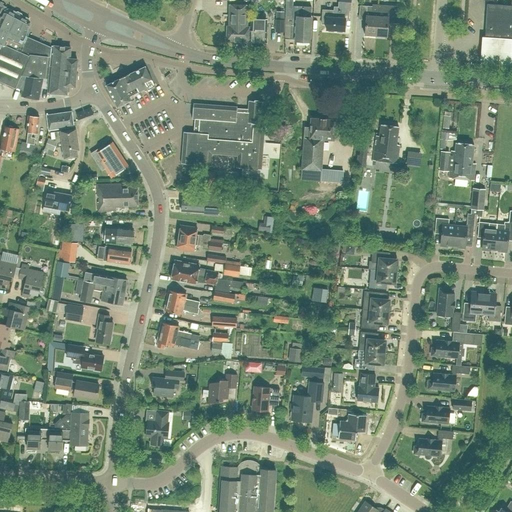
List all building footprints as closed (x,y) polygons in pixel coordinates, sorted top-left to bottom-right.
[(285,0),(284,39),(295,40),(296,16),(310,17),(311,6),(293,5),(292,0),(285,0)] [(350,10),(350,0),(338,0),(339,1),(338,1),(338,9),(338,13),(334,13),(334,10),(322,9),(322,23),(326,24),(326,29),(344,30),(345,18),(348,19),(349,10),(350,10)] [(511,0),(511,5),(486,3),(484,36),(511,38),(511,0)] [(248,41),(249,30),(249,26),(247,26),(247,5),(229,4),(228,25),(227,25),(226,40),(248,41)] [(404,6),(395,6),(383,5),(377,4),(376,15),(375,35),(386,36),(387,22),(401,23),(404,6)] [(375,35),(376,15),(372,15),(372,6),(359,5),(358,19),(366,19),(364,34),(375,35)] [(23,74),(42,78),(48,79),(52,46),(23,33),(29,22),(5,9),(0,19),(0,80),(16,88),(23,74)] [(276,19),(275,31),(283,31),(284,11),(277,11),(276,19)] [(309,41),(310,17),(296,16),(295,40),(309,41)] [(266,19),(251,18),(251,25),(251,30),(249,30),(248,41),(266,42),(266,29),(266,19)] [(217,35),(225,35),(226,22),(217,22),(217,35)] [(511,36),(480,34),(479,62),(511,64),(511,36)] [(70,48),(52,46),(48,79),(47,92),(50,92),(50,93),(66,94),(66,86),(74,87),(77,59),(69,59),(70,48)] [(146,91),(154,87),(144,66),(129,74),(119,79),(106,85),(116,107),(130,100),(128,97),(145,89),(146,91)] [(38,100),(39,98),(42,78),(23,74),(16,88),(22,90),(21,96),(38,100)] [(211,166),(212,154),(237,156),(236,168),(261,169),(264,128),(259,127),(260,123),(262,124),(264,101),(258,101),(259,100),(254,99),(254,101),(248,100),(247,112),(236,111),(237,106),(193,103),(192,119),(198,119),(197,133),(183,132),(180,164),(211,166)] [(49,130),(73,126),(71,111),(47,115),(49,130)] [(31,137),(32,133),(37,134),(39,117),(28,116),(26,132),(27,133),(26,142),(21,141),(19,154),(33,156),(36,144),(34,144),(35,138),(31,137)] [(310,118),(310,127),(304,127),(300,179),(320,181),(323,140),(334,140),(335,119),(310,118)] [(399,126),(381,124),(379,135),(376,135),(373,159),(372,159),(397,163),(399,145),(396,144),(399,126)] [(5,126),(1,141),(0,147),(0,148),(14,151),(19,129),(5,126)] [(54,132),(56,141),(57,142),(61,141),(77,139),(75,128),(60,131),(54,132)] [(77,139),(61,141),(57,142),(56,146),(58,147),(62,146),(64,158),(77,157),(76,150),(78,150),(77,139)] [(365,167),(368,141),(361,140),(359,155),(358,155),(356,166),(365,167)] [(450,156),(448,156),(448,153),(441,152),(439,171),(447,171),(449,171),(448,178),(473,180),(475,165),(472,165),(474,144),(455,142),(454,155),(450,155),(450,156)] [(48,152),(49,149),(54,151),(56,146),(47,143),(44,150),(48,152)] [(110,176),(112,175),(127,166),(112,143),(98,153),(102,160),(100,161),(110,176)] [(50,169),(38,167),(37,173),(49,175),(50,169)] [(212,190),(213,173),(200,172),(199,189),(212,190)] [(43,192),(46,178),(38,176),(38,177),(34,177),(33,182),(37,182),(35,191),(43,192)] [(249,176),(248,189),(259,189),(260,177),(249,176)] [(115,207),(137,206),(137,187),(121,188),(121,184),(97,185),(98,211),(115,210),(115,207)] [(471,209),(477,209),(477,210),(483,210),(485,189),(472,188),(471,209)] [(59,215),(60,210),(69,211),(71,195),(47,191),(44,207),(43,212),(59,215)] [(182,197),(181,211),(203,212),(203,206),(231,208),(232,194),(213,193),(212,200),(204,200),(204,199),(182,197)] [(5,209),(3,216),(11,218),(13,211),(5,209)] [(504,222),(504,224),(497,224),(494,250),(500,250),(500,252),(506,252),(507,240),(511,240),(511,210),(509,210),(508,222),(504,222)] [(474,214),(470,214),(467,214),(466,226),(454,225),(452,246),(458,246),(458,248),(464,248),(465,236),(472,237),(474,214)] [(452,246),(454,225),(448,225),(448,219),(436,218),(434,233),(441,234),(440,246),(447,247),(447,245),(452,246)] [(494,250),(497,224),(489,223),(479,222),(477,237),(483,238),(482,250),(488,250),(488,249),(494,250)] [(178,237),(222,243),(222,240),(210,238),(210,235),(203,234),(203,235),(196,234),(197,228),(180,225),(178,237)] [(224,227),(211,226),(211,232),(223,234),(224,227)] [(132,244),(133,229),(105,227),(104,242),(132,244)] [(30,233),(22,232),(21,238),(20,241),(26,242),(27,239),(28,239),(30,233)] [(222,243),(178,237),(177,249),(193,251),(194,245),(201,246),(201,247),(208,248),(208,250),(221,251),(222,243)] [(78,243),(62,241),(61,249),(59,249),(57,260),(60,261),(60,260),(75,262),(78,243)] [(102,261),(129,264),(131,249),(104,246),(102,261)] [(377,270),(396,272),(397,259),(386,258),(387,252),(372,251),(371,261),(369,261),(368,269),(377,270)] [(224,263),(240,265),(240,262),(225,260),(226,257),(207,254),(206,260),(224,263)] [(0,287),(1,288),(3,279),(12,281),(16,263),(1,259),(2,256),(0,255),(0,287)] [(262,259),(261,268),(270,269),(271,261),(262,259)] [(57,261),(54,275),(67,277),(69,263),(57,261)] [(207,268),(207,270),(198,268),(199,266),(174,261),(172,270),(216,278),(218,272),(213,271),(214,269),(207,268)] [(240,265),(224,263),(223,274),(238,277),(239,274),(240,266),(240,265)] [(39,291),(44,273),(28,269),(29,266),(21,264),(18,279),(25,280),(21,296),(28,298),(30,289),(39,291)] [(196,281),(215,285),(214,290),(229,292),(231,281),(216,278),(172,270),(171,278),(195,283),(196,281)] [(395,284),(396,272),(377,270),(377,276),(370,276),(368,287),(383,289),(384,283),(395,284)] [(95,274),(93,283),(125,289),(126,280),(95,274)] [(293,276),(292,284),(302,286),(303,276),(298,275),(298,276),(293,276)] [(232,279),(230,289),(242,291),(244,281),(232,279)] [(101,290),(103,290),(102,296),(111,298),(123,300),(125,289),(93,283),(84,281),(78,280),(75,293),(80,294),(79,300),(90,303),(91,296),(93,289),(101,291),(101,290)] [(192,286),(190,294),(201,297),(203,289),(192,286)] [(337,287),(336,299),(344,300),(345,287),(337,287)] [(322,288),(320,302),(326,303),(328,289),(322,288)] [(455,332),(459,332),(461,312),(455,312),(455,313),(453,313),(453,309),(454,301),(454,294),(446,293),(447,289),(439,288),(436,315),(452,316),(451,331),(453,332),(455,332)] [(166,300),(198,308),(199,302),(184,298),(186,294),(168,290),(166,300)] [(235,294),(214,291),(213,299),(233,303),(235,294)] [(370,310),(388,312),(389,299),(379,298),(379,292),(364,291),(363,303),(370,303),(370,310)] [(482,314),(483,294),(478,293),(478,292),(471,291),(470,303),(464,303),(462,321),(475,322),(475,314),(482,314)] [(483,294),(482,314),(489,315),(489,318),(490,320),(499,321),(500,306),(495,306),(496,293),(489,293),(489,294),(483,294)] [(198,308),(166,300),(163,310),(181,314),(182,310),(196,313),(198,308)] [(10,327),(9,327),(23,331),(27,315),(31,315),(33,308),(20,305),(19,311),(1,307),(0,309),(0,314),(8,316),(6,325),(6,326),(10,327)] [(68,305),(65,318),(81,321),(83,307),(68,305)] [(387,324),(388,312),(370,310),(369,317),(362,316),(361,328),(376,329),(376,323),(387,324)] [(236,318),(212,316),(211,325),(236,327),(236,328),(243,328),(245,313),(237,313),(236,318)] [(109,343),(112,323),(107,322),(109,316),(98,314),(96,328),(98,328),(95,341),(109,343)] [(159,332),(190,339),(191,334),(177,330),(178,325),(161,321),(159,332)] [(0,348),(3,349),(7,350),(7,349),(9,343),(6,342),(9,327),(10,327),(6,326),(6,325),(0,323),(0,348)] [(190,339),(159,332),(156,342),(158,342),(157,347),(164,348),(165,344),(173,346),(174,343),(197,348),(199,341),(190,339)] [(212,341),(232,343),(230,342),(231,334),(213,332),(212,341)] [(358,350),(366,351),(384,352),(386,340),(375,339),(375,333),(360,332),(358,350)] [(473,333),(459,332),(455,332),(453,332),(452,342),(451,341),(444,340),(444,341),(436,340),(435,348),(431,347),(430,355),(457,358),(459,343),(472,344),(473,333)] [(248,337),(248,345),(259,345),(259,337),(248,337)] [(232,343),(212,341),(211,351),(220,352),(225,358),(230,358),(232,343)] [(292,342),(290,361),(300,362),(301,349),(302,349),(302,343),(292,342)] [(61,343),(60,349),(67,350),(66,356),(73,357),(72,362),(81,364),(81,367),(100,370),(103,356),(83,353),(84,347),(68,345),(61,343)] [(0,372),(6,374),(6,373),(9,358),(13,359),(14,351),(7,349),(7,350),(3,349),(1,356),(0,355),(0,372)] [(383,365),(384,352),(366,351),(365,357),(360,357),(359,368),(372,370),(372,364),(383,365)] [(247,370),(263,369),(263,359),(247,359),(247,370)] [(277,365),(276,374),(284,375),(285,366),(277,365)] [(469,374),(469,366),(452,365),(451,372),(452,372),(452,375),(448,374),(441,373),(440,374),(433,373),(432,381),(428,381),(427,389),(454,391),(456,373),(469,374)] [(183,381),(184,372),(166,370),(165,378),(152,377),(152,378),(151,379),(151,383),(152,384),(152,386),(154,386),(154,387),(153,395),(172,397),(173,388),(178,388),(179,380),(183,381)] [(0,395),(10,398),(12,391),(9,390),(13,374),(6,373),(6,374),(0,372),(0,395)] [(72,374),(60,372),(57,372),(54,388),(74,391),(74,395),(96,399),(98,384),(76,380),(76,383),(71,382),(72,374)] [(334,373),(334,380),(342,381),(342,373),(334,373)] [(377,402),(378,388),(374,387),(375,374),(361,373),(359,386),(358,386),(357,400),(377,402)] [(236,388),(237,375),(226,374),(225,380),(219,380),(219,382),(209,383),(207,404),(222,401),(222,399),(227,399),(228,388),(236,388)] [(322,401),(323,383),(309,381),(308,396),(293,395),(292,411),(290,412),(290,416),(291,418),(291,420),(311,422),(313,401),(322,401)] [(469,385),(468,394),(479,395),(480,386),(469,385)] [(278,406),(280,389),(270,388),(254,386),(252,410),(268,411),(268,405),(278,406)] [(334,393),(334,405),(343,405),(343,394),(334,393)] [(470,410),(471,401),(453,399),(452,409),(470,410)] [(0,400),(0,401),(0,408),(13,411),(15,403),(0,400)] [(19,401),(19,410),(29,410),(30,402),(19,401)] [(72,405),(67,404),(66,415),(61,419),(60,417),(59,418),(60,419),(55,424),(55,429),(49,429),(49,442),(48,442),(48,449),(62,450),(62,440),(70,441),(71,412),(72,405)] [(70,441),(70,445),(87,446),(89,412),(80,412),(81,405),(72,405),(71,412),(70,441)] [(448,424),(449,408),(442,407),(434,406),(427,406),(426,414),(422,413),(421,421),(448,424)] [(167,438),(169,422),(167,422),(168,412),(156,410),(155,421),(147,420),(146,436),(151,436),(150,444),(162,445),(163,438),(167,438)] [(0,440),(8,443),(13,424),(3,422),(5,413),(0,411),(0,440)] [(193,412),(182,411),(182,419),(192,420),(193,412)] [(365,433),(366,415),(348,413),(348,414),(348,419),(345,421),(340,421),(340,420),(339,420),(339,424),(333,423),(332,435),(338,436),(338,439),(355,441),(356,434),(358,432),(365,433)] [(49,442),(49,429),(27,428),(26,448),(40,449),(41,440),(48,440),(48,442),(49,442)] [(413,454),(423,455),(424,457),(425,459),(427,460),(430,459),(431,458),(432,456),(440,456),(442,438),(452,439),(453,432),(438,430),(437,438),(438,438),(438,440),(434,440),(434,439),(426,438),(426,439),(419,438),(418,446),(414,446),(413,454)] [(389,511),(385,509),(382,511),(380,511),(365,501),(357,511),(253,511),(258,511),(267,511),(272,511),(275,470),(261,469),(259,469),(259,465),(257,463),(255,462),(252,461),(250,461),(247,461),(244,461),(242,462),(240,464),(240,468),(237,467),(221,466),(217,511),(389,511)]
